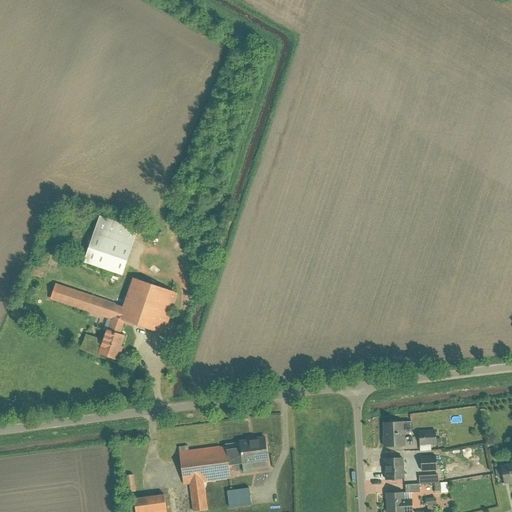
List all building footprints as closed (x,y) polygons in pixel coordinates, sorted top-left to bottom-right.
[(139,229),(99,216),(83,263),(122,277),(139,229)] [(178,294),(133,279),(123,307),(56,285),(51,299),(111,319),(107,331),(121,336),(125,323),(164,336),(178,294)] [(125,336),(121,336),(107,331),(107,330),(99,355),(120,362),(124,348),(121,347),(125,336)] [(383,421),(384,446),(406,445),(405,431),(411,431),(411,419),(383,421)] [(431,449),(431,444),(442,443),(441,435),(436,436),(435,428),(420,429),(421,450),(431,449)] [(239,443),(239,447),(242,463),(243,474),(273,469),(268,438),(239,443)] [(226,445),(180,451),(185,484),(191,483),(203,481),(231,477),(229,465),(227,449),(226,445)] [(239,447),(227,449),(229,465),(242,463),(239,447)] [(404,455),(385,457),(386,479),(405,477),(404,455)] [(422,456),(423,472),(437,470),(436,455),(422,456)] [(503,475),(505,483),(511,481),(511,461),(511,462),(510,457),(501,460),(503,466),(496,467),(498,476),(503,475)] [(417,473),(418,483),(439,481),(438,474),(429,474),(429,473),(417,473)] [(135,492),(133,476),(124,477),(127,493),(135,492)] [(207,508),(203,481),(191,483),(195,510),(207,508)] [(386,491),(386,511),(393,511),(413,511),(412,491),(421,490),(421,483),(405,484),(406,491),(386,491)] [(250,505),(247,487),(228,490),(230,508),(250,505)] [(166,511),(164,494),(136,497),(137,511),(166,511)] [(436,496),(426,498),(428,509),(434,508),(433,503),(437,503),(436,496)]
